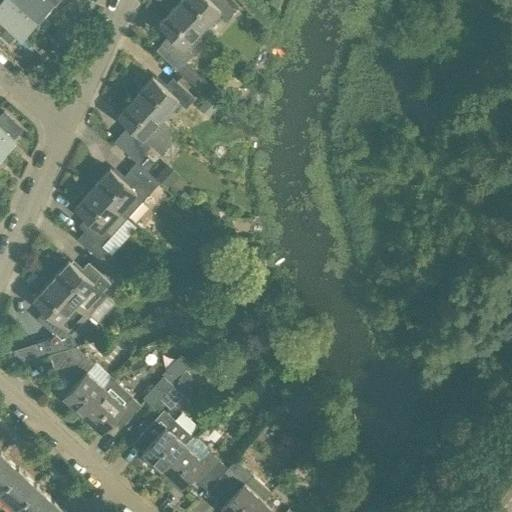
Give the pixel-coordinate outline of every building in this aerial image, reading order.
[(38,18),(18,0),(0,0),(0,17),(21,36),(38,18)] [(54,0),(18,0),(38,18),(54,0)] [(227,0),(180,0),(177,4),(202,28),(220,11),(227,18),(236,9),(227,0)] [(202,28),(177,4),(159,22),(171,33),(163,42),(184,63),(186,61),(193,53),(185,46),(202,28)] [(203,78),(186,61),(184,63),(177,69),(195,86),(203,78)] [(153,75),(135,94),(162,118),(179,100),(186,107),(195,97),(173,77),(164,86),(153,75)] [(170,126),(162,118),(135,94),(117,113),(129,124),(121,132),(143,153),(152,143),(160,151),(170,141),(170,126)] [(207,100),(199,108),(208,117),(216,108),(207,100)] [(0,156),(16,140),(14,138),(22,128),(24,127),(3,108),(0,111),(0,156)] [(110,167),(93,186),(127,217),(143,199),(157,185),(134,164),(122,177),(110,167)] [(167,165),(156,177),(166,186),(177,174),(167,165)] [(127,217),(93,186),(76,205),(88,216),(80,225),(85,230),(78,238),(116,272),(122,265),(105,250),(107,249),(102,245),(127,217)] [(198,239),(187,244),(190,252),(202,248),(198,239)] [(51,279),(89,314),(106,295),(102,291),(110,282),(89,262),(81,271),(69,260),(51,279)] [(89,314),(51,279),(34,297),(45,308),(37,317),(55,333),(59,337),(68,328),(72,332),(89,314)] [(55,333),(50,339),(52,345),(61,342),(59,337),(55,333)] [(52,345),(50,339),(37,342),(41,356),(49,353),(63,349),(61,342),(52,345)] [(76,345),(63,349),(49,353),(53,366),(63,376),(64,375),(84,353),(76,345)] [(64,375),(73,384),(63,395),(81,412),(106,386),(87,369),(94,362),(85,353),(84,353),(64,375)] [(156,401),(173,383),(174,382),(164,373),(143,396),(153,405),(156,401)] [(173,383),(156,401),(167,411),(183,393),(173,383)] [(303,421),(323,400),(306,384),(286,405),(303,421)] [(106,386),(81,412),(100,430),(111,418),(119,426),(140,404),(131,395),(124,403),(106,386)] [(143,431),(152,439),(141,451),(160,468),(191,435),(163,409),(143,431)] [(191,435),(160,468),(179,486),(190,474),(199,482),(219,460),(209,451),(210,451),(208,449),(207,446),(198,437),(194,437),(192,435),(191,435)] [(0,486),(18,467),(0,451),(0,486)] [(222,487),(231,495),(220,506),(226,511),(250,511),(263,497),(270,490),(242,465),(222,487)] [(35,484),(18,467),(0,486),(0,496),(13,508),(35,484)] [(41,511),(53,500),(35,484),(13,508),(17,511),(41,511)] [(279,511),(263,497),(250,511),(293,511),(288,507),(283,511),(279,511)] [(66,511),(53,500),(41,511),(66,511)]
